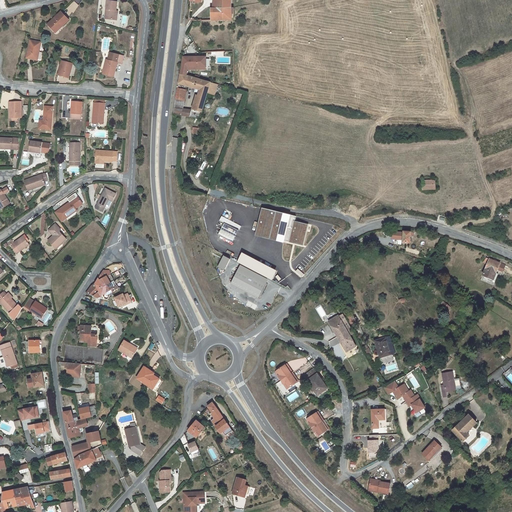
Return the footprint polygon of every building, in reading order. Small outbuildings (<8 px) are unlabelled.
[(215,0),(215,8),(232,8),(231,0),(215,0)] [(115,20),(116,11),(117,2),(108,1),(106,19),(115,20)] [(212,21),(232,20),(232,14),(232,10),(232,9),(232,8),(215,8),(212,8),(212,21)] [(69,20),(62,13),(61,12),(48,24),(55,31),(61,25),(63,26),(69,20)] [(41,43),(31,40),(27,58),(38,61),(41,43)] [(118,62),(120,55),(111,52),(109,60),(118,62)] [(108,59),(104,74),(115,77),(118,62),(123,63),(125,56),(120,55),(118,62),(109,60),(108,59)] [(198,57),(189,57),(189,59),(188,67),(191,67),(191,69),(197,69),(197,67),(206,67),(206,58),(198,58),(198,57)] [(70,78),(73,64),(69,63),(67,62),(62,61),(59,75),(70,78)] [(209,88),(210,82),(198,79),(195,78),(186,76),(181,74),(179,84),(200,90),(199,96),(197,95),(192,110),(191,116),(200,118),(209,88)] [(186,91),(178,88),(176,98),(184,100),(185,101),(186,91)] [(184,100),(176,98),(174,108),(182,109),(184,100)] [(10,118),(13,118),(18,118),(22,118),(21,102),(10,102),(10,118)] [(83,102),(73,102),(72,108),(72,118),(82,119),(83,102)] [(95,103),(93,124),(104,124),(105,104),(95,103)] [(45,107),(45,113),(44,121),(40,120),(40,129),(52,130),(53,113),(53,107),(46,106),(45,107)] [(18,139),(0,137),(0,148),(18,150),(18,139)] [(43,143),(31,141),(29,152),(41,154),(42,153),(43,143)] [(51,144),(43,143),(42,153),(50,154),(51,144)] [(72,150),(70,150),(71,165),(81,165),(81,156),(81,143),(70,143),(70,148),(72,148),(72,150)] [(118,152),(97,151),(96,161),(105,161),(113,162),(113,161),(117,161),(118,152)] [(28,191),(33,189),(33,188),(35,187),(35,188),(46,185),(45,182),(48,181),(46,173),(24,181),(28,191)] [(435,181),(422,181),(423,190),(435,189),(435,181)] [(0,190),(0,206),(1,209),(10,203),(4,194),(9,191),(7,188),(2,191),(1,190),(0,190)] [(96,208),(103,211),(105,207),(109,199),(113,201),(116,194),(106,189),(102,196),(100,200),(96,208)] [(68,199),(70,202),(77,197),(75,194),(68,199)] [(77,206),(78,207),(78,208),(83,204),(78,197),(77,197),(70,202),(56,212),(63,222),(78,211),(76,209),(76,208),(75,208),(77,206)] [(54,236),(49,241),(56,249),(67,239),(59,231),(61,230),(56,224),(51,229),(53,231),(51,233),(54,236)] [(392,239),(403,240),(403,242),(410,243),(411,232),(404,231),(404,233),(393,232),(392,239)] [(20,238),(14,243),(12,240),(8,244),(9,246),(11,245),(17,254),(30,245),(24,236),(20,238)] [(224,271),(230,259),(223,255),(217,267),(224,271)] [(490,259),(486,257),(483,263),(487,265),(484,275),(494,279),(498,269),(500,263),(490,259)] [(268,280),(241,266),(231,284),(259,298),(268,280)] [(102,286),(106,294),(107,295),(108,295),(108,296),(110,294),(113,293),(114,292),(115,291),(114,289),(118,287),(114,282),(114,281),(111,275),(108,271),(104,271),(98,279),(102,286)] [(103,299),(105,300),(103,296),(105,294),(106,294),(102,286),(98,279),(95,284),(102,296),(99,298),(101,299),(103,299)] [(102,296),(95,284),(95,285),(92,287),(86,294),(92,296),(92,297),(99,298),(102,296)] [(18,306),(12,299),(7,295),(6,295),(3,292),(0,295),(0,302),(11,313),(18,306)] [(123,293),(115,298),(119,306),(127,302),(128,303),(132,301),(127,293),(124,295),(123,293)] [(29,298),(24,306),(30,311),(42,318),(48,309),(42,306),(42,307),(40,305),(40,304),(36,302),(36,303),(29,298)] [(352,313),(347,316),(350,323),(355,320),(352,313)] [(338,316),(328,322),(332,329),(334,328),(338,336),(351,329),(348,324),(344,327),(338,316)] [(89,346),(97,346),(97,335),(91,335),(91,333),(91,327),(82,326),(82,327),(81,330),(81,342),(89,342),(89,346)] [(354,334),(351,329),(338,336),(343,344),(341,344),(346,352),(355,347),(349,336),(354,334)] [(382,364),(397,359),(390,336),(375,341),(382,364)] [(40,352),(40,348),(40,341),(30,341),(30,342),(30,352),(40,352)] [(120,350),(133,358),(138,349),(125,341),(120,350)] [(7,363),(6,363),(7,367),(11,366),(18,363),(10,343),(0,347),(5,360),(6,360),(7,363)] [(442,370),(448,363),(445,361),(440,368),(442,370)] [(68,375),(80,377),(81,369),(82,370),(83,364),(67,362),(66,368),(69,368),(68,375)] [(281,369),(287,378),(293,373),(290,369),(288,370),(285,366),(281,369)] [(160,377),(154,374),(145,367),(138,378),(154,389),(159,380),(159,379),(160,377)] [(279,377),(282,381),(287,378),(281,369),(277,372),(280,376),(279,377)] [(313,369),(304,376),(318,396),(328,389),(313,369)] [(456,390),(454,380),(452,372),(442,374),(445,386),(441,386),(443,397),(447,396),(446,392),(456,390)] [(34,387),(45,386),(42,373),(32,375),(33,379),(28,380),(29,388),(34,387)] [(293,373),(287,378),(293,386),(298,383),(294,379),(296,378),(293,373)] [(287,378),(282,381),(285,386),(286,385),(289,389),(293,386),(287,378)] [(395,382),(384,387),(389,395),(393,392),(399,388),(395,382)] [(399,388),(393,392),(397,399),(403,396),(406,394),(401,387),(399,388)] [(406,394),(403,396),(409,407),(412,405),(420,400),(421,400),(418,395),(415,397),(411,391),(408,393),(406,394)] [(420,400),(412,405),(417,413),(425,408),(420,400)] [(215,419),(212,421),(214,424),(215,424),(215,425),(216,426),(225,420),(214,405),(213,403),(208,407),(214,413),(217,417),(215,419)] [(80,410),(82,420),(87,418),(97,416),(96,406),(90,408),(80,410)] [(24,410),(18,412),(21,421),(26,420),(39,417),(37,407),(24,410)] [(373,429),(387,428),(386,410),(372,410),(373,429)] [(72,411),(64,413),(66,423),(74,421),(73,416),(73,415),(72,411)] [(317,412),(313,415),(319,424),(324,421),(321,416),(320,417),(317,412)] [(313,415),(308,418),(311,423),(310,424),(313,428),(319,424),(313,415)] [(477,423),(469,415),(453,431),(463,441),(469,435),(467,433),(477,423)] [(81,433),(80,430),(83,428),(82,426),(88,424),(87,418),(82,420),(79,420),(74,421),(66,423),(70,438),(82,436),(81,433)] [(100,420),(92,433),(99,432),(105,423),(100,420)] [(216,426),(219,430),(221,433),(224,437),(233,431),(225,420),(216,426)] [(192,433),(197,438),(205,428),(200,424),(196,421),(188,431),(192,433)] [(327,424),(324,421),(319,424),(325,432),(328,430),(325,425),(327,424)] [(50,422),(37,424),(37,428),(39,434),(46,433),(46,432),(51,431),(51,425),(50,422)] [(131,428),(125,429),(129,447),(132,446),(132,450),(141,455),(146,447),(141,444),(140,441),(137,442),(137,439),(139,438),(137,427),(135,423),(131,424),(131,428)] [(325,432),(319,424),(313,428),(315,432),(317,431),(320,435),(325,432)] [(88,434),(89,443),(81,445),(83,455),(98,448),(103,446),(99,432),(92,433),(88,434)] [(441,448),(434,441),(423,454),(429,460),(441,448)] [(197,446),(195,442),(190,444),(189,445),(192,452),(199,449),(197,446)] [(238,445),(241,450),(242,451),(243,451),(245,450),(246,449),(242,442),(237,444),(238,445)] [(81,445),(72,447),(76,460),(81,456),(83,455),(81,445)] [(78,469),(92,463),(97,461),(94,454),(100,452),(98,448),(83,455),(81,456),(76,460),(78,469)] [(101,453),(100,452),(94,454),(97,461),(92,463),(94,466),(106,461),(103,453),(101,453)] [(49,466),(68,461),(66,453),(47,459),(49,466)] [(30,471),(28,464),(20,467),(21,473),(30,471)] [(62,471),(64,478),(72,476),(70,469),(62,471)] [(169,488),(169,483),(169,481),(171,481),(170,470),(162,470),(159,472),(160,481),(159,481),(160,492),(166,492),(166,488),(169,488)] [(246,480),(237,478),(233,494),(244,497),(248,487),(244,486),(246,480)] [(64,482),(65,493),(74,491),(73,481),(64,482)] [(380,483),(370,481),(369,491),(389,494),(391,484),(381,482),(380,482),(380,483)] [(28,487),(15,490),(17,500),(16,500),(18,506),(34,504),(32,499),(31,496),(31,494),(34,493),(34,492),(33,487),(31,487),(28,488),(28,487)] [(5,509),(18,506),(16,500),(17,500),(15,490),(3,493),(3,496),(2,503),(4,509),(5,509)] [(196,504),(204,504),(204,499),(204,492),(184,493),(184,511),(194,511),(194,506),(196,506),(196,504)] [(76,511),(74,511),(72,501),(61,503),(62,511),(76,511)]
